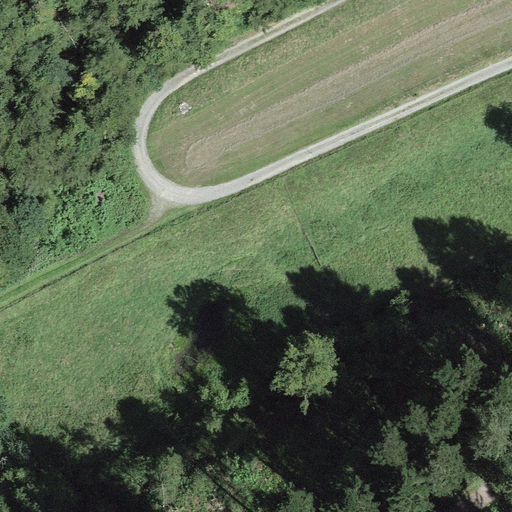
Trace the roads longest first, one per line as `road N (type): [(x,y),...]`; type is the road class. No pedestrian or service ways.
road 1 (track): [(511,60),(201,197),(162,193),(134,162),(142,109),(181,72),(321,0)]
road 2 (track): [(0,299),(187,196)]
